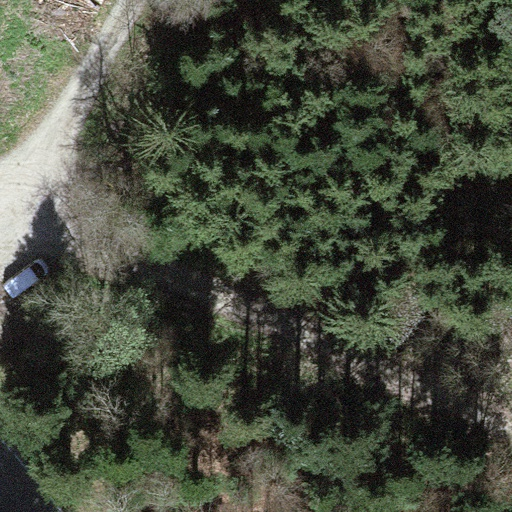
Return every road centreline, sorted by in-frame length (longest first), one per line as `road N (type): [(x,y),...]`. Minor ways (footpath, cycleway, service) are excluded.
road 1 (track): [(23,212),(511,435)]
road 2 (track): [(0,231),(23,212),(146,0)]
